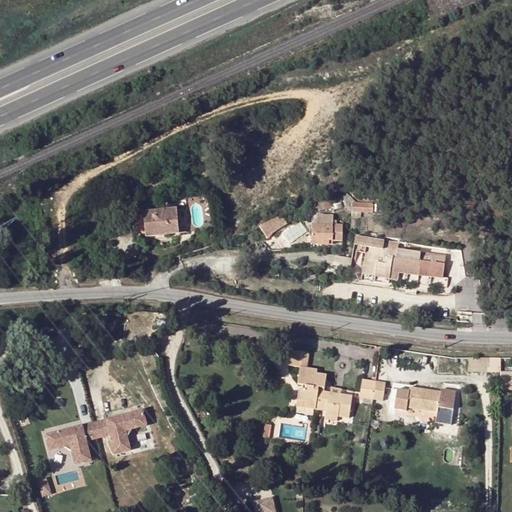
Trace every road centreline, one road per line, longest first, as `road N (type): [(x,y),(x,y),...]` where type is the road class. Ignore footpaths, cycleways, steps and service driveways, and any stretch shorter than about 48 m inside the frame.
road 1 (tertiary): [(511,336),(423,335),(145,291),(0,298)]
road 2 (unknown): [(145,291),(181,265),(220,263),(341,291),(484,309),(496,318),(499,336)]
road 3 (trunk): [(0,125),(277,0)]
road 4 (trunk): [(202,0),(0,90)]
